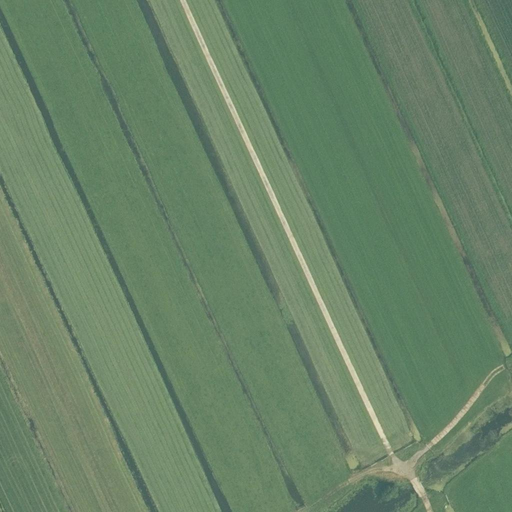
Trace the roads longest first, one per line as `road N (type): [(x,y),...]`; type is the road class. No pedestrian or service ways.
road 1 (track): [(429,511),(414,478),(393,457),(182,0)]
road 2 (track): [(307,511),(374,470),(405,468),(511,388)]
